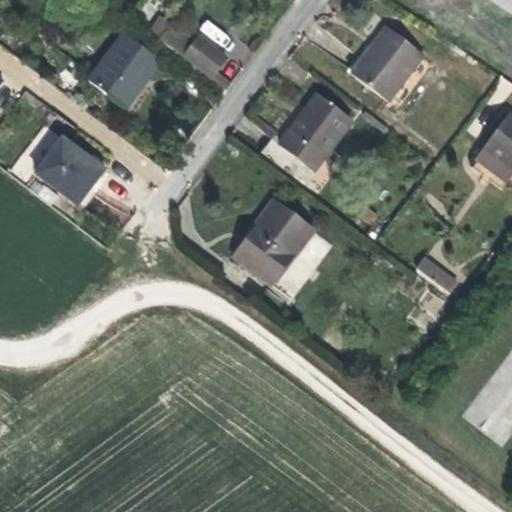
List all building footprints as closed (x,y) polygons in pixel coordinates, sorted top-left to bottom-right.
[(162,20),(151,34),(161,42),(172,28),(162,20)] [(172,28),(161,42),(210,80),(216,72),(226,59),(198,38),(195,43),(185,36),(188,32),(176,23),(172,28)] [(386,28),(351,74),(387,102),(423,56),(386,28)] [(124,35),(88,81),(124,108),(159,62),(124,35)] [(216,72),(210,80),(226,92),(232,84),(216,72)] [(271,140),(259,155),(303,188),(352,123),(316,97),(279,146),(271,140)] [(511,120),(507,116),(482,149),(484,151),(511,171),(511,120)] [(63,138),(36,173),(77,206),(104,170),(63,138)] [(511,171),(484,151),(476,161),(505,183),(511,173),(511,171)] [(274,202),(233,257),(272,286),(313,232),(274,202)] [(365,208),(359,217),(370,225),(377,217),(365,208)] [(425,259),(417,270),(434,283),(442,271),(425,259)] [(442,271),(434,283),(449,294),(458,282),(442,271)]
